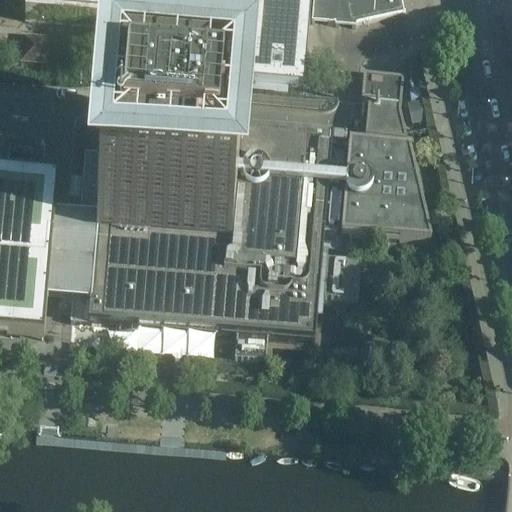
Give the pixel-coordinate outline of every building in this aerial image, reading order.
[(26,0),(24,23),(249,43),(253,0),(26,0)] [(303,89),(310,0),(253,0),(249,43),(228,41),(224,82),(303,89)] [(400,8),(398,0),(313,0),(311,26),(333,28),(333,27),(334,27),(334,29),(355,31),(355,27),(404,17),(404,16),(402,16),(401,8),(400,8)] [(45,65),(47,41),(32,40),(22,48),(21,63),(45,65)] [(398,112),(401,78),(362,75),(359,102),(367,103),(366,117),(365,117),(364,136),(405,140),(398,112)] [(321,263),(327,204),(339,205),(341,189),(336,189),(338,165),(330,164),(332,140),(240,132),(241,120),(190,116),(188,128),(173,126),(174,117),(156,115),(155,125),(106,120),(102,154),(85,152),(79,218),(59,217),(51,216),(54,185),(49,184),(46,216),(23,214),(27,175),(5,173),(1,214),(0,213),(0,341),(40,345),(44,303),(51,304),(71,306),(70,326),(138,332),(141,335),(144,338),(147,340),(150,342),(153,343),(157,344),(161,345),(164,345),(168,346),(172,345),(176,345),(179,343),(182,342),(185,341),(187,339),(191,336),(236,340),(234,363),(265,366),(267,343),(314,347),(318,302),(356,306),(360,266),(321,263)] [(427,243),(405,150),(345,145),(337,235),(427,243)]
